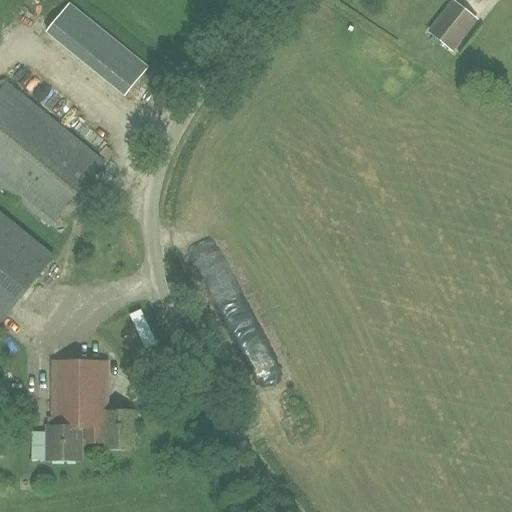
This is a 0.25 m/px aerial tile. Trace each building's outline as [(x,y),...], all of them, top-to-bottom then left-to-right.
[(48,30),(126,94),(149,67),(71,2),(48,30)] [(454,3),(430,33),(452,51),(476,21),(454,3)] [(7,83),(0,90),(0,184),(52,226),(104,162),(7,83)] [(0,324),(54,258),(0,213),(0,324)] [(54,363),(54,428),(48,428),(48,461),(81,461),(81,442),(82,442),(82,429),(86,429),(86,444),(107,444),(107,450),(134,450),(134,431),(136,431),(136,412),(107,413),(107,363),(54,363)]
